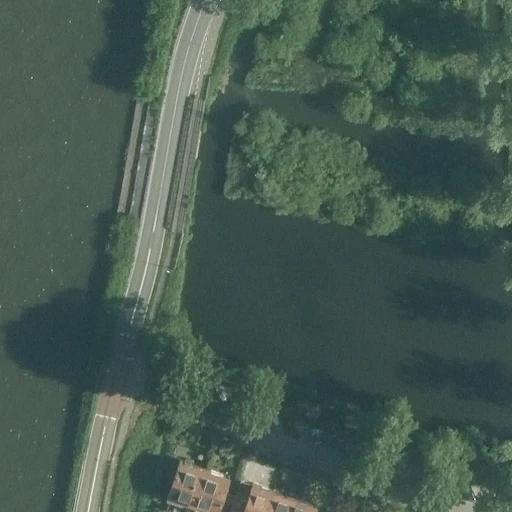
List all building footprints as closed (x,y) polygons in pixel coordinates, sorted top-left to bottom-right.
[(206,468),(179,459),(165,500),(191,509),(193,504),(206,468)] [(229,476),(206,468),(193,504),(216,511),(229,476)] [(264,511),(272,490),(251,484),(248,494),(237,490),(229,511),(264,511)] [(288,511),(294,498),(272,490),(264,511),(288,511)] [(313,511),(316,505),(294,498),(288,511),(313,511)]
